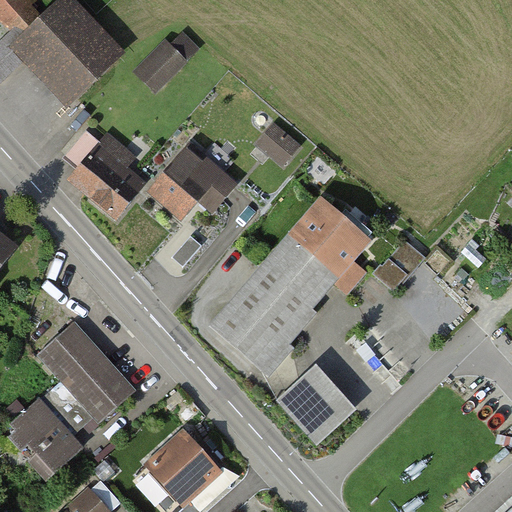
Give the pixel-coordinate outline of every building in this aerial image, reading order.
[(0,0),(0,12),(11,24),(35,2),(32,0),(0,0)] [(112,60),(61,7),(24,42),(75,95),(112,60)] [(182,36),(143,75),(157,89),(196,51),(182,36)] [(303,148),(273,123),(255,145),(285,170),(303,148)] [(82,168),(71,181),(118,220),(147,184),(86,135),(68,157),(82,168)] [(237,188),(188,146),(150,191),(185,220),(205,195),(220,208),(237,188)] [(322,203),(289,240),(335,280),(342,286),(356,269),(350,264),(368,243),(322,203)] [(0,268),(15,249),(0,237),(0,268)] [(202,247),(191,238),(173,260),(184,269),(202,247)] [(259,368),(335,280),(289,240),(213,330),(259,368)] [(419,260),(404,247),(378,277),(393,290),(419,260)] [(137,392),(76,323),(39,356),(62,381),(94,418),(99,425),(137,392)] [(352,410),(314,367),(276,401),(314,444),(352,410)] [(94,418),(62,381),(12,425),(38,455),(31,461),(48,481),(82,450),(71,438),(94,418)] [(185,435),(151,466),(185,503),(218,473),(185,435)] [(105,511),(89,493),(67,511),(105,511)] [(200,511),(192,502),(180,511),(200,511)]
